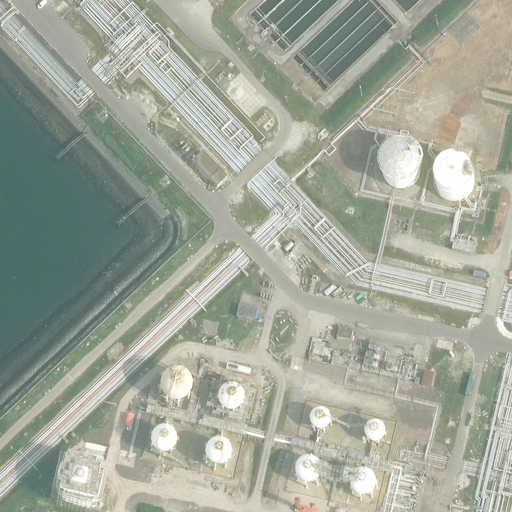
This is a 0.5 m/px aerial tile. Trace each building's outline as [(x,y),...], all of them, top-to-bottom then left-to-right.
[(386,175),(393,185),(402,189),(413,187),(422,177),(423,163),(417,154),(406,150),(395,153),(387,162),(386,175)] [(202,153),(195,159),(194,157),(190,160),(192,162),(191,163),(216,189),(226,179),(202,153)] [(438,184),(445,195),(454,199),(465,197),(474,187),(475,173),(469,164),(459,160),(447,162),(439,172),(438,184)] [(256,322),(259,311),(256,310),(238,305),(236,317),(253,321),(256,322)] [(351,342),(353,331),(339,328),(336,338),(351,342)] [(190,380),(190,379),(189,375),(187,372),(184,370),(182,369),(180,368),(177,369),(175,369),(172,371),(169,374),(169,376),(168,379),(169,383),(170,385),(171,387),(173,389),(175,389),(176,390),(179,390),(182,390),(183,390),(185,388),(187,387),(189,383),(190,380)] [(431,388),(434,375),(424,372),(420,386),(431,388)] [(245,399),(245,398),(244,396),(244,394),(243,392),(241,390),(240,388),(237,387),(234,386),(232,385),(230,385),(227,386),(225,387),(223,389),(221,391),(220,392),(219,395),(218,398),(219,400),(219,403),(220,405),(222,407),(223,409),(226,410),(229,411),(231,412),(234,411),(236,411),(238,410),(240,408),(242,406),(243,404),(244,402),(245,399)] [(333,420),(333,419),(332,416),(330,413),(327,411),(324,411),(322,411),(318,412),(317,413),(316,415),(315,419),(315,422),(317,425),(319,427),(321,428),(323,428),(326,428),(330,426),(332,424),(332,422),(333,420)] [(386,432),(385,428),(383,425),(381,424),(378,423),(377,423),(374,423),(372,424),(371,425),(368,428),(368,431),(368,434),(370,438),(373,440),(376,441),(377,441),(380,440),(383,438),(385,436),(386,432)] [(177,441),(176,436),(175,434),(173,432),(170,429),(165,428),(162,428),(159,429),(156,430),(155,431),(153,433),(152,435),(151,437),(150,440),(151,443),(151,445),(152,447),(154,449),(156,451),(158,453),(160,454),(163,454),(165,454),(168,453),(170,452),(172,451),(174,449),(175,446),(176,444),(177,441)] [(231,453),(230,451),(230,448),(228,446),(226,444),(224,442),(222,441),(220,440),(217,440),(215,440),(212,441),(209,443),(208,444),(206,446),(205,448),(205,451),(204,453),(205,456),(206,458),(207,461),(209,463),(213,465),(215,466),(218,466),(221,466),(223,465),(225,464),(227,462),(228,461),(230,458),(230,456),(231,453)] [(325,471),(325,468),(324,465),(321,462),(320,460),(317,459),(314,458),(313,457),(310,458),(307,458),(303,460),(301,462),(300,465),(299,467),(299,470),(299,473),(299,475),(300,477),(302,479),(304,481),(306,482),(308,483),(311,484),(314,483),(317,483),(321,480),(322,478),(324,476),(324,474),(325,471)] [(86,479),(86,478),(85,475),(85,473),(83,470),(81,468),(79,466),(77,465),(74,464),(72,464),(68,464),(66,465),(64,466),(62,468),(60,470),(58,472),(57,475),(57,478),(57,481),(58,484),(60,487),(61,488),(63,490),(65,491),(68,492),(71,493),(73,493),(76,492),(79,490),(81,489),(84,486),(85,484),(85,481),(86,479)] [(379,484),(379,483),(379,481),(378,478),(377,477),(376,474),(374,473),(372,471),(369,470),(366,470),(363,471),(361,471),(359,473),(357,474),(355,476),(354,478),(353,481),(353,484),(353,486),(354,489),(355,491),(357,493),(359,494),(361,495),(364,496),(366,496),(369,496),(371,496),(373,494),(375,493),(377,491),(378,488),(379,486),(379,484)]
